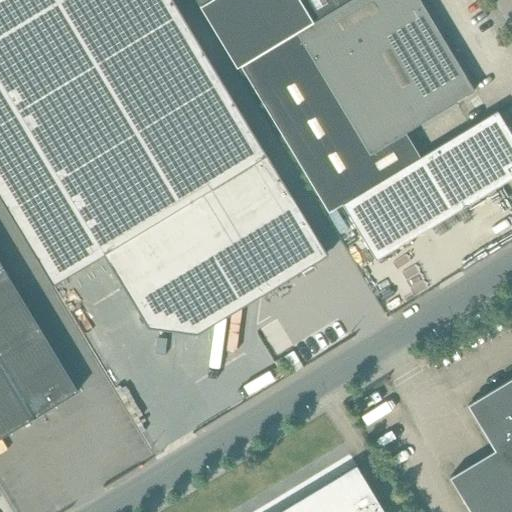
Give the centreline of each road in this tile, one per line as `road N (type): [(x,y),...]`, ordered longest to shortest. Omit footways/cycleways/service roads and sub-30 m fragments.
road 1 (unclassified): [(105,511),(511,265)]
road 2 (unknown): [(428,398),(469,511)]
